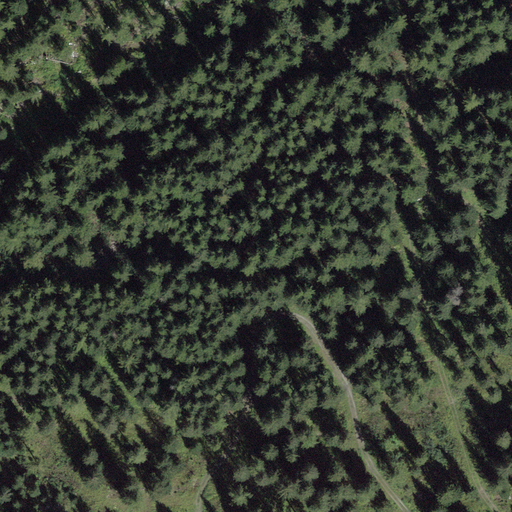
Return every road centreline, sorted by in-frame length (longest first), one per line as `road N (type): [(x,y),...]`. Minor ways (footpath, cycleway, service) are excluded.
road 1 (track): [(198,511),(206,474),(237,435),(246,406),(247,336),(286,313),(311,328),(339,372),(367,457),(407,511)]
road 2 (track): [(442,204),(424,208),(410,243),(459,436),(497,511)]
